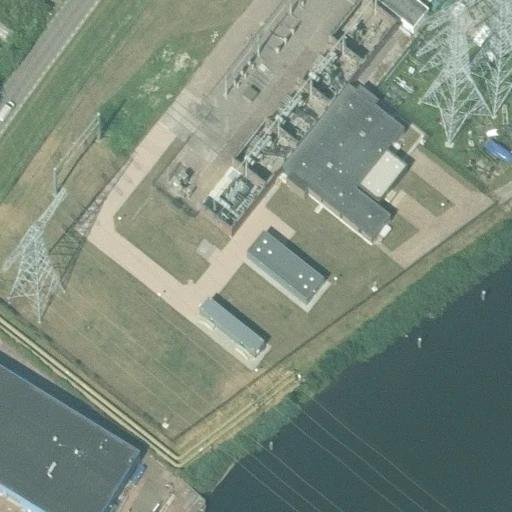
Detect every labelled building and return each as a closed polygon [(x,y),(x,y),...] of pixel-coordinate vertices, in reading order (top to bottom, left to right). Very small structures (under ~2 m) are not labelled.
[(370,0),(413,34),(428,15),(409,0),(370,0)] [(249,89),(243,98),(251,104),(257,96),(249,89)] [(297,156),(282,175),(289,181),(285,185),(304,200),(308,196),(371,245),(390,222),(355,195),(358,191),(378,208),(407,173),(386,156),(403,135),(375,112),(378,107),(359,92),(355,97),(349,91),(330,114),(297,156)] [(263,236),(246,257),(306,305),(323,284),(263,236)] [(208,304),(199,316),(254,360),(263,348),(208,304)] [(0,495),(27,511),(109,511),(140,462),(0,375),(0,495)]
